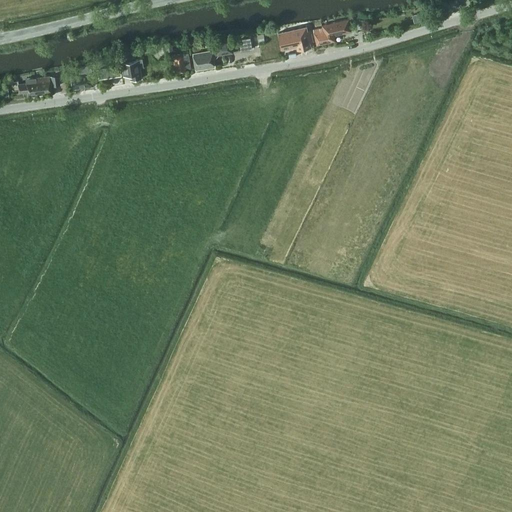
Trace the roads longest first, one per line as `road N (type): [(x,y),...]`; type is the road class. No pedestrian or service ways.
road 1 (unclassified): [(511,5),(290,64),(0,110)]
road 2 (tertiary): [(161,0),(0,38)]
